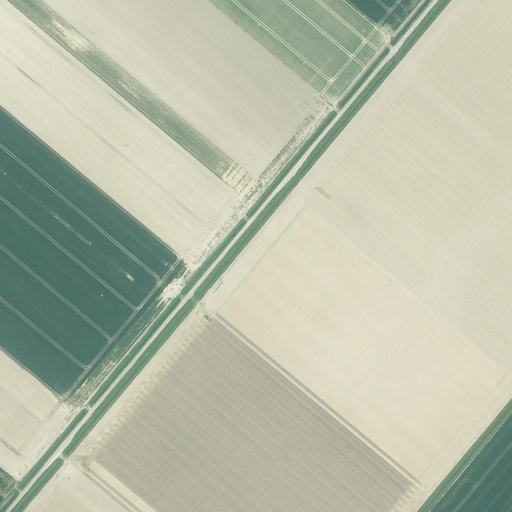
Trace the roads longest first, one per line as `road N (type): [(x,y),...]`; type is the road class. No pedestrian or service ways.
road 1 (unclassified): [(7,511),(435,0)]
road 2 (track): [(424,511),(511,408)]
